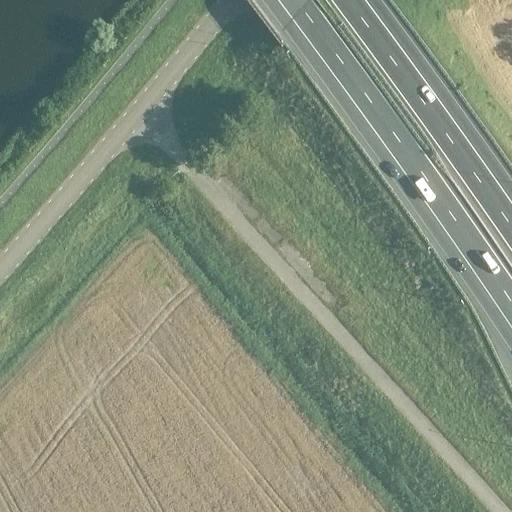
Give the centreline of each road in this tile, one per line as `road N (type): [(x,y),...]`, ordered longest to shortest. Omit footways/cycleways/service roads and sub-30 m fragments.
road 1 (motorway): [(286,0),(511,315)]
road 2 (tertiary): [(0,266),(230,0)]
road 3 (motorway): [(511,216),(356,0)]
